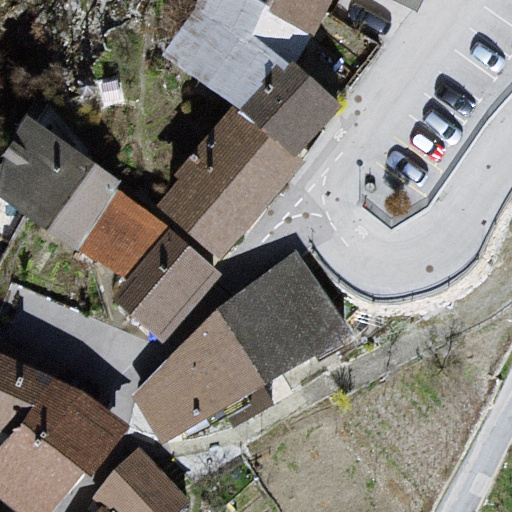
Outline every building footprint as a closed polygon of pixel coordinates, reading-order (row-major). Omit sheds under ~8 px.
[(245,109),(289,58),(310,23),(260,0),(194,0),(193,9),(162,51),(245,109)] [(260,0),(310,23),(320,0),(260,0)] [(289,58),(245,109),(296,152),(340,102),(289,58)] [(231,101),(147,211),(220,266),(303,156),(296,152),(245,109),(231,101)] [(119,179),(23,111),(0,177),(0,196),(77,250),(113,192),(119,179)] [(147,211),(113,192),(77,250),(126,277),(164,224),(147,211)] [(220,266),(164,224),(126,277),(112,298),(162,341),(220,266)] [(294,254),(210,308),(257,381),(341,328),(294,254)] [(210,308),(135,394),(162,442),(257,381),(210,308)] [(0,424),(11,429),(0,442),(0,494),(20,511),(48,511),(124,425),(81,387),(0,350),(0,424)] [(105,511),(172,511),(191,496),(149,447),(92,496),(105,511)]
